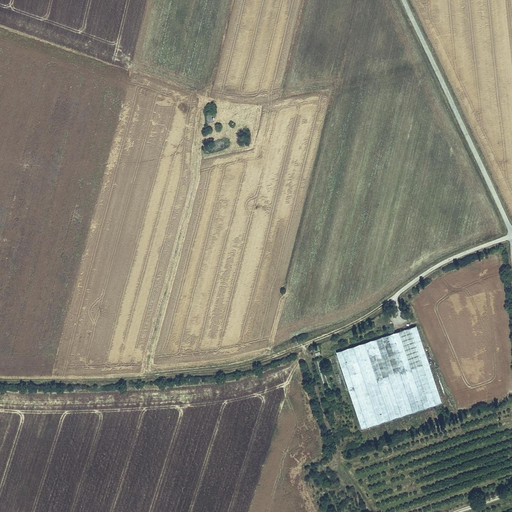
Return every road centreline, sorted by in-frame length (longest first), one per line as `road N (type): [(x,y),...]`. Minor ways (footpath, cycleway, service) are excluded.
road 1 (track): [(395,295),(346,328),(249,365),(109,380),(0,379)]
road 2 (unclassified): [(511,232),(403,0)]
road 3 (track): [(511,236),(455,256),(395,295)]
